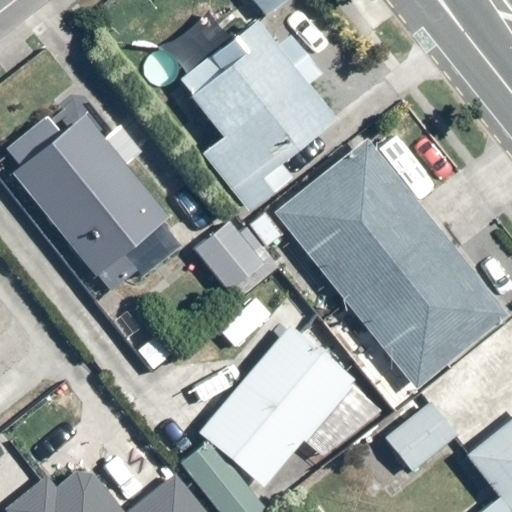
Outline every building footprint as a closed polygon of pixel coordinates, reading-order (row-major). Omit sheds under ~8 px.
[(274,0),(251,0),(260,11),(274,0)] [(336,125),(259,21),(181,80),(222,135),(203,150),(248,211),(296,176),(286,162),(336,125)] [(14,173),(110,295),(139,272),(128,257),(171,223),(125,163),(140,151),(119,123),(103,136),(86,113),(62,132),(45,111),(3,144),(21,167),(14,173)] [(507,314),(364,138),(269,214),(262,205),(239,223),(262,251),(288,230),(416,388),(507,314)] [(268,259),(234,217),(194,248),(227,291),(268,259)] [(257,494),(353,386),(289,329),(198,431),(209,441),(183,461),(221,511),(262,511),(268,508),(257,494)] [(386,487),(409,471),(456,438),(429,399),(382,432),(386,438),(363,454),(386,487)] [(511,511),(511,420),(467,453),(498,494),(473,511),(511,511)] [(124,511),(77,453),(7,509),(9,511),(204,511),(173,473),(124,511)]
